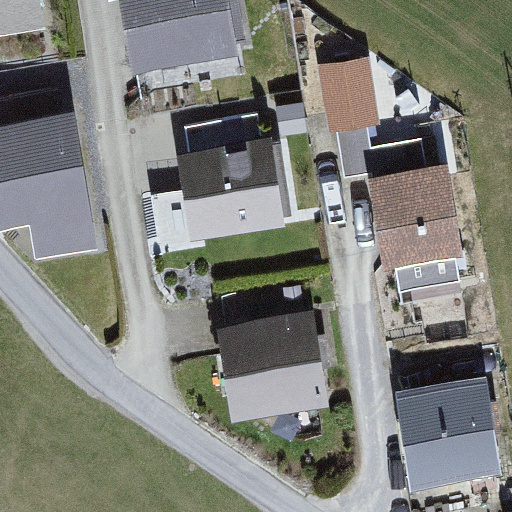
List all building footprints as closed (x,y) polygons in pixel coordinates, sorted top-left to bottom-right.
[(40,0),(0,0),(0,35),(45,28),(40,0)] [(105,0),(121,87),(218,70),(205,0),(105,0)] [(365,66),(322,73),(329,121),(373,115),(365,66)] [(74,115),(0,127),(0,230),(0,232),(30,227),(36,260),(99,249),(74,115)] [(272,139),(177,155),(192,243),(287,227),(272,139)] [(448,166),(366,180),(381,272),(464,258),(448,166)] [(314,312),(217,328),(233,424),(330,407),(314,312)] [(488,379),(396,391),(410,492),(502,479),(488,379)]
